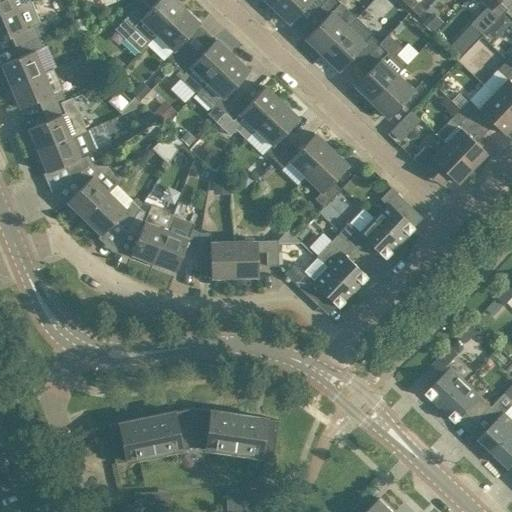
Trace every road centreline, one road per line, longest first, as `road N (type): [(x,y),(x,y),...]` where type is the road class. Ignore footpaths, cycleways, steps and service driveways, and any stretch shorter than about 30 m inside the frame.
road 1 (residential): [(349,340),(292,299),(180,306),(111,275),(63,235),(17,252)]
road 2 (residential): [(456,226),(222,0)]
road 3 (tertiary): [(320,372),(237,345),(167,347)]
road 4 (residential): [(456,226),(349,340)]
road 5 (tertiary): [(430,469),(363,392),(320,372)]
road 6 (tertiary): [(320,372),(430,469)]
road 7 (residential): [(85,483),(55,410),(77,351)]
